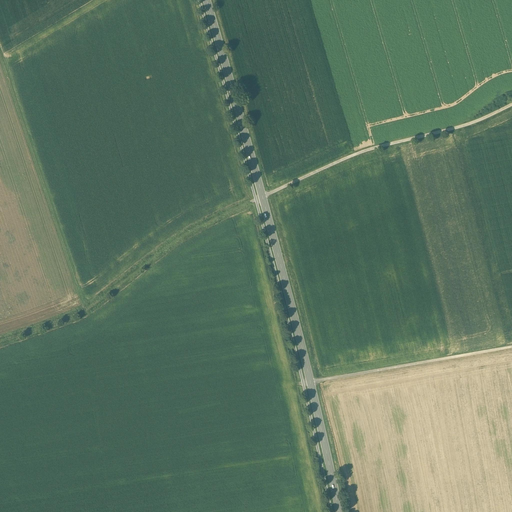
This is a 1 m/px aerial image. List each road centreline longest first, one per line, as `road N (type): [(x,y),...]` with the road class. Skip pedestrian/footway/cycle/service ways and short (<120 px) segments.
road 1 (track): [(0,341),(84,311),(168,245),(255,199)]
road 2 (track): [(0,51),(87,309)]
road 3 (unclassified): [(262,196),(361,150),(511,103)]
road 4 (secondary): [(262,196),(206,0)]
road 5 (unclassified): [(511,349),(311,384)]
road 6 (secondary): [(311,384),(262,196)]
road 7 (secondary): [(339,511),(311,384)]
